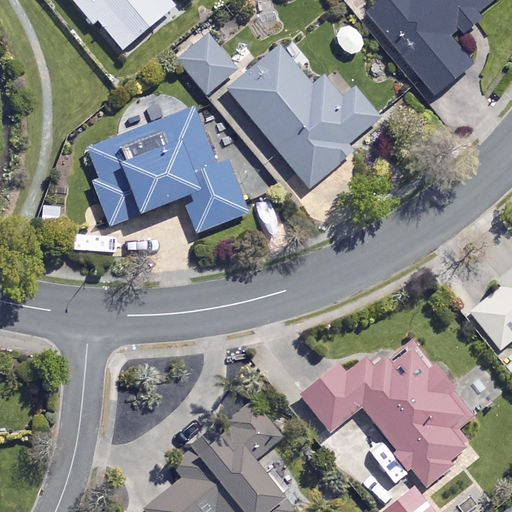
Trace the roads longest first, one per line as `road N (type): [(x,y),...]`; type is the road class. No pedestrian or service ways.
road 1 (residential): [(89,315),(218,306),(333,273),(459,199),(511,146)]
road 2 (residential): [(55,511),(79,434),(89,315)]
